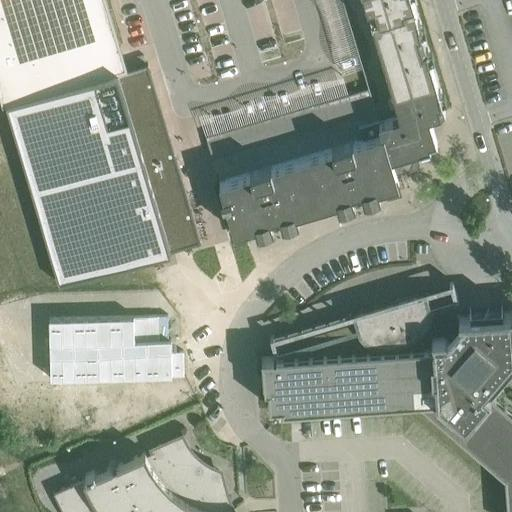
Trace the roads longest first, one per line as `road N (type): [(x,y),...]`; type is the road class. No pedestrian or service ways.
road 1 (unclassified): [(287,455),(259,445),(236,420),(231,363),(243,314),(274,282),(354,238),(446,223)]
road 2 (unclassified): [(441,0),(490,167)]
